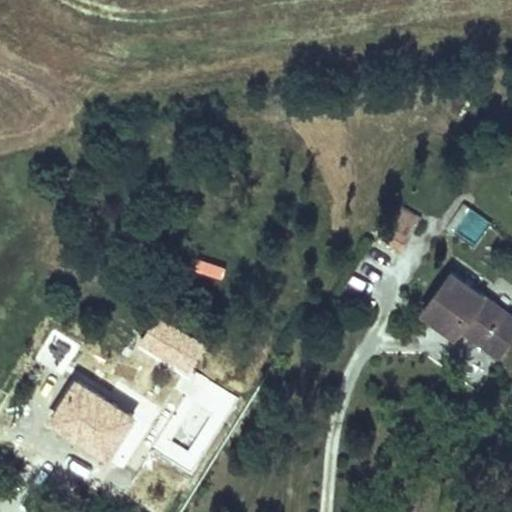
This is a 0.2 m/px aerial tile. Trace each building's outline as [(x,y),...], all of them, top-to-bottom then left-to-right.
[(424,205),(402,190),(369,236),(392,252),(424,205)] [(478,242),(491,219),(464,204),(451,227),(478,242)] [(0,253),(10,239),(0,232),(0,253)] [(500,357),(511,339),(511,317),(451,274),(423,314),(455,336),(460,329),(500,357)] [(206,338),(156,307),(140,332),(190,364),(206,338)] [(108,459),(135,419),(80,383),(53,423),(108,459)]
